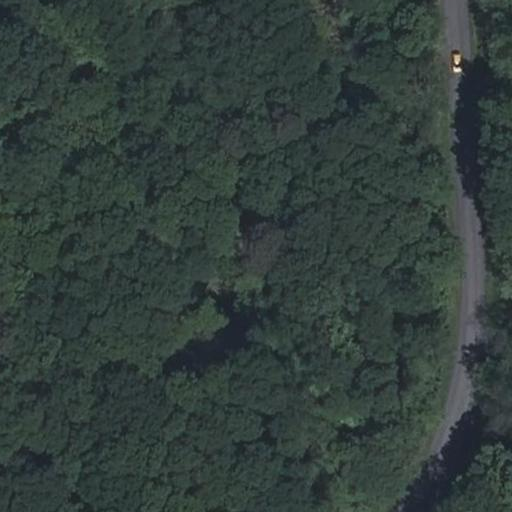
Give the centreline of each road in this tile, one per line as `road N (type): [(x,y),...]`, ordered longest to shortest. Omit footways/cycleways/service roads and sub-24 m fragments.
road 1 (tertiary): [(467,0),(482,396),(413,511)]
road 2 (track): [(257,0),(480,312)]
